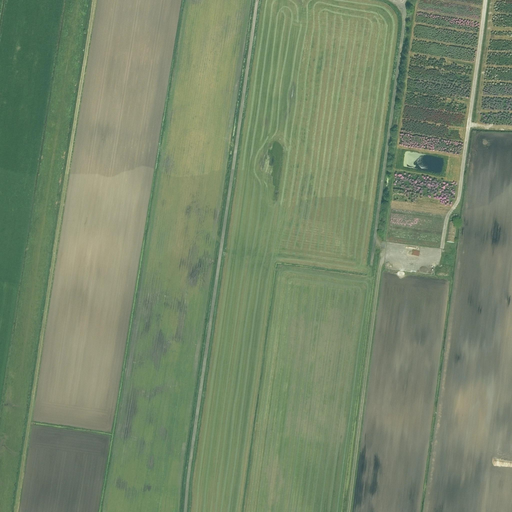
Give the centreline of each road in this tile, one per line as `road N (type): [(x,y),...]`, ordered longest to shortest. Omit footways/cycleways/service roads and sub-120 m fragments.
road 1 (track): [(348,511),(382,245),(441,252),(459,195),(484,0)]
road 2 (unclassified): [(184,511),(257,0)]
road 3 (unclassified): [(394,0),(404,17),(370,265)]
